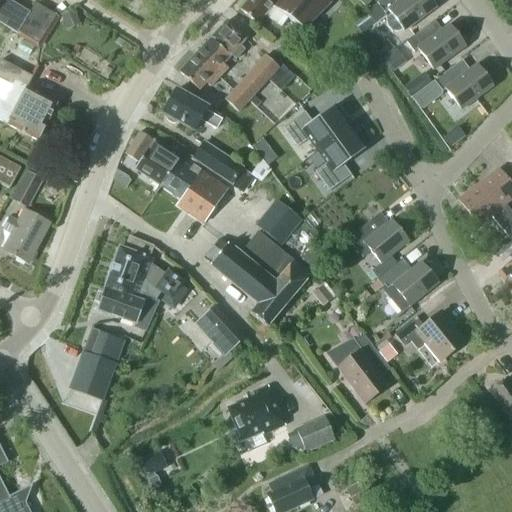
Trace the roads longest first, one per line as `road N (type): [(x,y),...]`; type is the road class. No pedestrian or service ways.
road 1 (residential): [(157,52),(119,115),(39,318)]
road 2 (residential): [(96,511),(0,361)]
road 3 (residential): [(511,338),(497,344),(425,199)]
road 4 (residential): [(425,199),(366,84)]
road 5 (residential): [(425,199),(511,104)]
